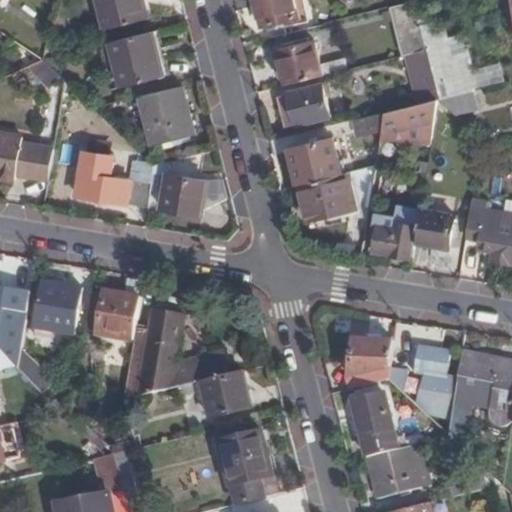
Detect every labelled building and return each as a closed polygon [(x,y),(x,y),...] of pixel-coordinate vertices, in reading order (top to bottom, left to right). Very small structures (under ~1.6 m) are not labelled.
[(143,0),(99,0),(107,30),(148,19),(143,0)] [(294,0),(255,0),(263,28),(279,24),(299,19),(294,0)] [(294,0),(299,19),(279,24),(280,29),(309,22),(303,0),(294,0)] [(417,2),(393,9),(405,57),(407,56),(429,51),(424,29),(420,13),(417,2)] [(507,83),(503,64),(474,71),(465,35),(452,39),(447,20),(441,22),(437,8),(420,13),(424,29),(442,24),(457,80),(471,76),(475,91),(507,83)] [(442,100),(475,91),(471,76),(457,80),(442,24),(424,29),(429,51),(442,100)] [(172,76),(160,30),(153,32),(165,78),(172,76)] [(165,78),(153,32),(111,43),(123,89),(165,78)] [(111,43),(103,45),(114,91),(123,89),(111,43)] [(280,52),(288,86),(324,77),(321,66),(315,43),(280,52)] [(429,51),(407,56),(419,105),(442,100),(429,51)] [(348,59),(321,66),(324,77),(351,70),(348,59)] [(198,135),(186,86),(143,97),(156,146),(198,135)] [(326,99),(323,87),(281,98),(289,128),(331,117),(326,99)] [(480,109),(475,91),(442,100),(458,116),(480,109)] [(384,131),(384,135),(437,123),(442,100),(419,105),(398,111),(388,113),(386,113),(384,131)] [(395,100),(385,102),(388,113),(398,111),(395,100)] [(386,113),(353,122),(356,133),(361,132),(363,137),(384,131),(386,113)] [(481,138),(488,130),(474,116),(467,124),(481,138)] [(80,129),(60,125),(58,139),(77,143),(80,129)] [(496,134),(490,128),(488,130),(481,138),(484,140),(488,144),(496,134)] [(0,133),(0,169),(17,172),(18,169),(52,174),(52,173),(56,151),(56,148),(23,142),(23,138),(0,133)] [(291,150),(301,187),(345,176),(335,139),(291,150)] [(484,140),(477,186),(490,188),(490,185),(493,185),(498,153),(488,144),(484,140)] [(67,153),(56,151),(52,173),(65,175),(67,153)] [(109,200),(152,208),(153,184),(112,177),(115,159),(88,154),(81,195),(103,199),(109,200)] [(173,176),(176,160),(161,163),(159,175),(167,177),(168,175),(173,176)] [(359,209),(350,174),(345,176),(301,187),(310,223),(359,209)] [(202,216),(208,182),(173,176),(168,175),(167,177),(161,208),(202,216)] [(377,214),(372,242),(378,243),(376,251),(410,258),(419,211),(401,207),(399,218),(377,214)] [(422,211),(416,244),(450,249),(456,217),(422,211)] [(511,264),(511,214),(487,211),(482,241),(497,243),(494,262),(511,265),(511,264)] [(144,301),(146,284),(131,281),(128,298),(144,301)] [(75,333),(82,291),(46,285),(39,327),(75,333)] [(24,348),(32,296),(0,290),(0,348),(20,368),(20,369),(24,348)] [(108,294),(97,292),(90,333),(101,335),(108,294)] [(128,298),(108,294),(101,335),(136,341),(138,330),(144,301),(128,298)] [(204,382),(229,376),(223,354),(179,365),(186,317),(156,313),(153,333),(139,330),(127,400),(147,395),(184,386),(204,382)] [(393,381),(397,343),(357,341),(353,376),(348,377),(352,390),(393,381)] [(0,373),(20,368),(0,348),(0,373)] [(44,394),(58,382),(24,348),(20,369),(44,394)] [(419,376),(430,378),(446,380),(450,353),(423,350),(419,376)] [(511,361),(465,354),(454,426),(452,438),(466,452),(472,406),(497,410),(497,418),(503,423),(511,425),(511,361)] [(252,407),(243,372),(229,376),(204,382),(208,400),(213,417),(252,407)] [(446,380),(430,378),(428,394),(443,397),(446,380)] [(208,400),(204,382),(184,386),(186,394),(198,391),(201,402),(208,400)] [(443,397),(428,394),(425,410),(449,415),(454,398),(443,397)] [(128,414),(150,408),(147,395),(127,400),(124,400),(128,414)] [(356,404),(371,458),(401,450),(387,396),(356,404)] [(103,438),(80,416),(73,423),(93,445),(101,439),(103,438)] [(16,424),(0,427),(0,438),(5,462),(24,457),(16,424)] [(127,453),(138,450),(131,425),(119,428),(115,446),(108,447),(101,439),(93,445),(106,458),(116,456),(127,453)] [(231,479),(273,469),(264,434),(223,444),(231,479)] [(401,450),(371,458),(382,499),(432,487),(422,446),(401,450)] [(140,502),(127,453),(116,456),(128,505),(140,502)] [(106,458),(97,461),(106,498),(67,506),(68,511),(130,511),(128,505),(116,456),(106,458)] [(274,476),(273,469),(231,479),(233,487),(274,476)] [(502,486),(490,474),(453,485),(456,498),(502,486)] [(274,476),(233,487),(238,508),(280,497),(274,476)] [(142,511),(140,502),(128,505),(130,511),(142,511)]
